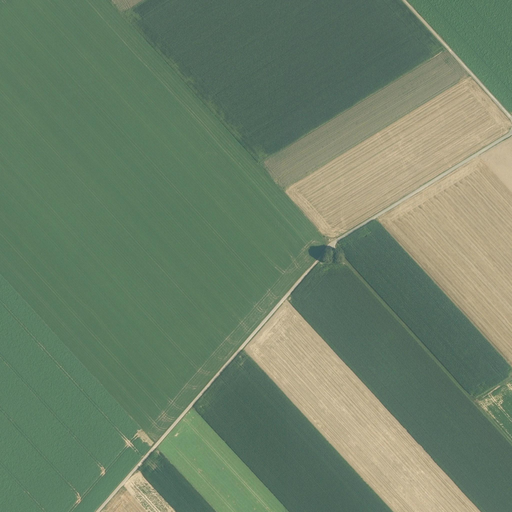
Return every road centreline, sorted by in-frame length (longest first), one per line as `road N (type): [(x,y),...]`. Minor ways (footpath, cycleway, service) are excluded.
road 1 (track): [(107,0),(511,444)]
road 2 (track): [(511,132),(330,245),(97,511)]
road 3 (track): [(401,0),(511,119)]
